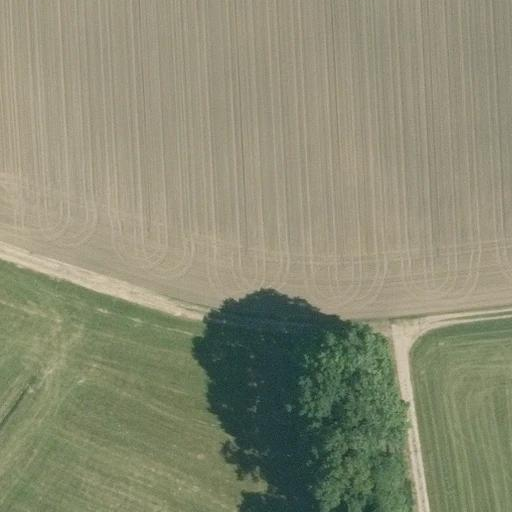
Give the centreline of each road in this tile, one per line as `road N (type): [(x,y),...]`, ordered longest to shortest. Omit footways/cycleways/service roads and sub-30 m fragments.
road 1 (track): [(398,338),(276,338),(0,242)]
road 2 (track): [(424,511),(398,338)]
